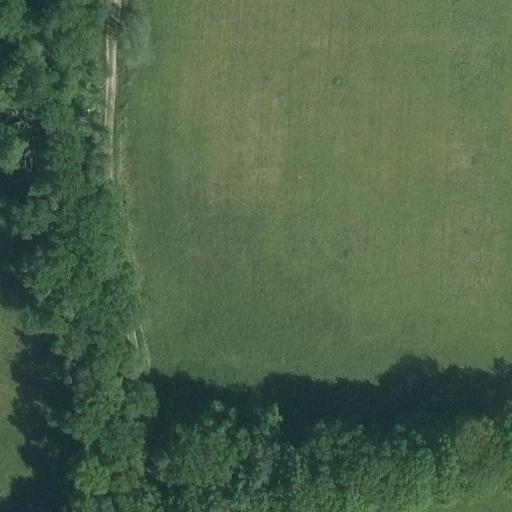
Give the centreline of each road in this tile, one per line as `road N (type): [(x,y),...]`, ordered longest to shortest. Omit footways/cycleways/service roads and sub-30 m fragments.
road 1 (track): [(151,511),(147,403),(106,182),(114,0)]
road 2 (track): [(240,511),(372,458),(445,442),(511,440)]
